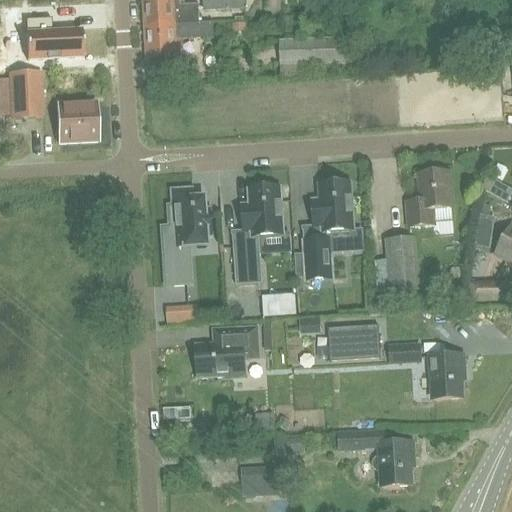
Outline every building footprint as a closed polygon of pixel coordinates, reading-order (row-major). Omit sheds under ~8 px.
[(147,0),(144,0),(146,28),(199,24),(198,5),(180,7),(179,0),(174,0),(172,0),(147,0)] [(244,10),(243,0),(202,0),(204,13),(244,10)] [(52,21),(26,22),(28,63),(84,60),(82,33),(53,34),(52,21)] [(214,23),(199,24),(146,28),(148,66),(178,65),(177,45),(215,43),(214,23)] [(306,67),(317,66),(317,76),(334,76),(334,66),(350,65),(350,39),(279,41),(281,79),(306,78),(306,67)] [(44,120),(42,73),(8,75),(10,121),(44,120)] [(58,107),(60,144),(98,142),(96,105),(58,107)] [(421,202),(407,204),(409,229),(410,239),(418,238),(418,240),(452,237),(450,209),(452,209),(449,173),(419,176),(421,202)] [(315,228),(303,229),(307,282),(333,280),(330,234),(354,232),(351,185),(340,186),(340,181),(324,182),(324,187),(320,187),(321,202),(314,202),(315,228)] [(206,196),(194,197),(193,187),(173,188),(174,204),(169,204),(170,224),(161,224),(163,283),(190,282),(189,245),(208,244),(207,234),(212,234),(211,208),(206,208),(206,196)] [(259,239),(283,238),(280,191),(269,192),(268,187),(252,188),(253,193),(249,193),(250,208),(242,208),(244,234),(232,235),(236,288),(262,286),(259,239)] [(511,228),(497,255),(511,263),(511,228)] [(410,239),(385,241),(389,294),(423,291),(418,240),(418,238),(410,239)] [(488,283),(469,284),(465,304),(485,305),(488,283)] [(295,296),(262,298),(263,319),(296,317),(295,296)] [(300,336),(321,335),(321,320),(299,322),(300,336)] [(379,327),(328,330),(330,363),(381,360),(379,327)] [(198,348),(199,378),(225,377),(226,380),(245,379),(244,355),(258,354),(257,330),(215,332),(216,347),(198,348)] [(422,365),(421,344),(387,346),(389,367),(422,365)] [(463,356),(430,358),(433,401),(462,400),(461,373),(464,373),(463,356)] [(239,413),(230,414),(231,434),(240,433),(239,413)] [(377,473),(381,473),(381,489),(411,487),(410,460),(413,460),(412,444),(389,445),(388,431),(339,433),(340,452),(371,451),(371,450),(380,449),(380,458),(376,458),(373,462),(372,466),(374,470),(377,473)] [(275,453),(305,450),(304,439),(274,442),(275,453)] [(276,476),(242,479),(243,497),(277,495),(276,476)]
